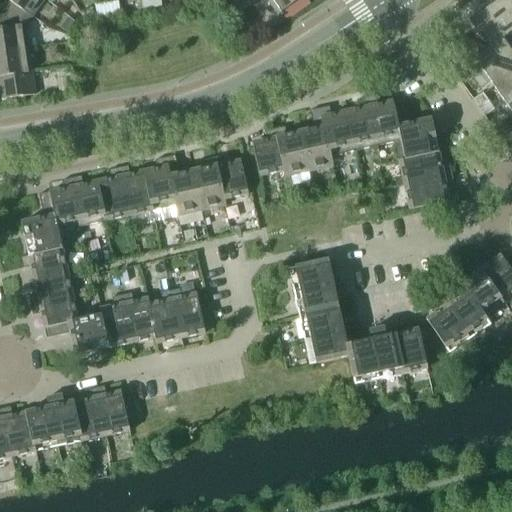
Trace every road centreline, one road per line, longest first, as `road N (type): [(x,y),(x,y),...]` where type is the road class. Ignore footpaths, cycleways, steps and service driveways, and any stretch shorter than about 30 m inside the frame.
road 1 (tertiary): [(386,2),(225,97),(0,146)]
road 2 (residential): [(3,355),(9,370),(46,386),(230,348),(246,330),(229,249)]
road 3 (residential): [(511,197),(499,162),(386,2)]
road 4 (residential): [(336,244),(390,251),(458,238),(498,225),(511,197)]
